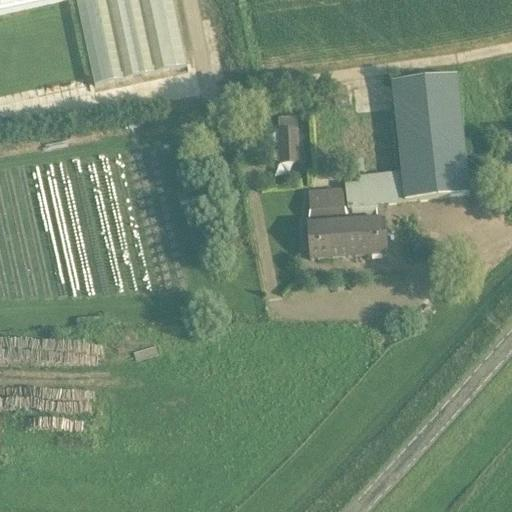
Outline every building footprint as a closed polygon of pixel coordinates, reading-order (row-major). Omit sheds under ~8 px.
[(0,0),(0,14),(66,0),(0,0)] [(76,0),(96,88),(187,68),(172,0),(76,0)] [(386,256),(384,221),(383,206),(469,197),(457,78),(393,85),(403,176),(361,180),(362,188),(367,257),(386,256)] [(279,132),(278,132),(280,165),(300,164),(298,130),(279,132)] [(347,221),(346,220),(348,258),(367,257),(362,188),(346,189),(348,216),(347,221)] [(342,192),(324,193),(331,260),(348,258),(346,220),(344,217),(342,192)] [(331,260),(324,193),(310,194),(311,211),(310,211),(308,227),(311,261),(331,260)]
